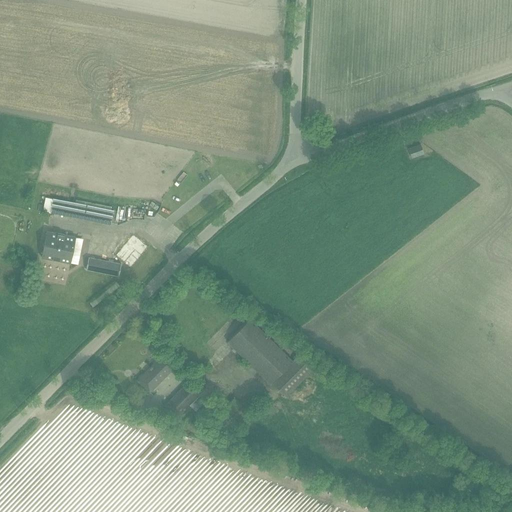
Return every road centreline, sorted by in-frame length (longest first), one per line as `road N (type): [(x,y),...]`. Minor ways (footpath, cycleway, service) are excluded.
road 1 (unclassified): [(0,440),(190,247),(297,158)]
road 2 (unclassified): [(297,158),(497,90)]
road 3 (unclassified): [(297,158),(300,0)]
